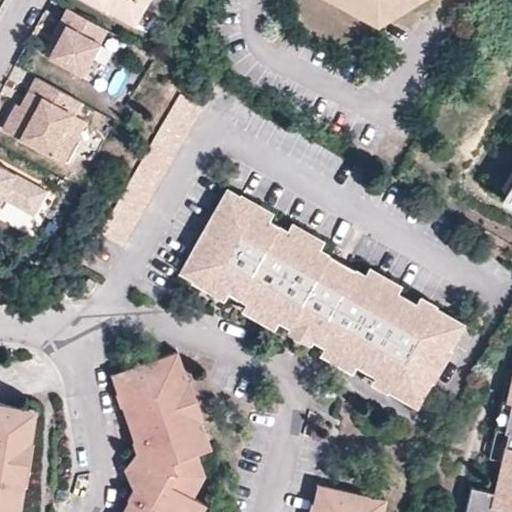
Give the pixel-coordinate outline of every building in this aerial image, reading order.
[(86,0),(139,27),(153,0),(86,0)] [(334,0),(369,18),(386,17),(412,0),(334,0)] [(50,58),(75,12),(69,8),(44,54),(50,58)] [(103,27),(75,12),(50,58),(84,76),(102,44),(96,41),(103,27)] [(109,30),(103,27),(96,41),(102,44),(109,30)] [(82,102),(39,79),(32,92),(43,98),(35,114),(19,106),(7,128),(58,156),(78,117),(76,115),(82,102)] [(125,247),(205,107),(181,93),(101,233),(125,247)] [(78,117),(58,156),(68,160),(88,122),(78,117)] [(10,172),(0,166),(0,207),(4,201),(35,218),(48,193),(16,176),(14,179),(8,175),(10,172)] [(511,194),(511,192),(511,173),(503,189),(511,194)] [(289,231),(286,229),(269,220),(238,202),(242,197),(228,189),(181,272),(195,279),(198,273),(229,291),(248,302),(249,303),(279,320),(293,328),(312,339),(326,347),(357,364),(377,376),(393,385),(390,391),(417,407),(432,380),(427,377),(444,346),(450,350),(465,323),(437,307),(434,313),(418,304),(398,293),(367,275),(356,269),(351,277),(327,263),(331,255),(320,249),(289,231)] [(258,203),(242,197),(238,202),(269,220),(272,214),(258,203)] [(289,231),(320,249),(323,243),(309,232),(292,226),(289,231)] [(370,270),(367,275),(398,293),(401,287),(387,276),(370,270)] [(229,291),(198,273),(195,279),(209,290),(226,297),(229,291)] [(421,299),(418,304),(434,313),(437,307),(438,305),(421,299)] [(259,319),(276,326),(279,320),(249,303),(246,308),(259,319)] [(298,341),(309,345),(312,339),(293,328),(290,334),(298,341)] [(450,350),(444,346),(427,377),(432,380),(450,350)] [(178,347),(119,368),(154,467),(129,511),(203,511),(209,501),(196,494),(207,473),(199,450),(214,444),(178,347)] [(357,364),(326,347),(323,353),(337,364),(354,370),(357,364)] [(511,511),(511,367),(511,372),(504,403),(483,491),(468,488),(462,511),(511,511)] [(129,511),(154,467),(119,368),(111,370),(119,389),(116,391),(120,403),(123,401),(136,438),(133,439),(137,450),(139,448),(146,468),(137,484),(134,483),(128,495),(131,496),(121,511),(129,511)] [(393,385),(377,376),(374,382),(388,393),(390,391),(393,385)] [(29,405),(0,400),(0,511),(20,511),(12,511),(29,405)] [(37,406),(29,405),(12,511),(20,511),(37,406)] [(321,511),(328,483),(321,482),(317,501),(314,500),(310,511),(321,511)] [(386,511),(390,497),(328,483),(321,511),(386,511)]
